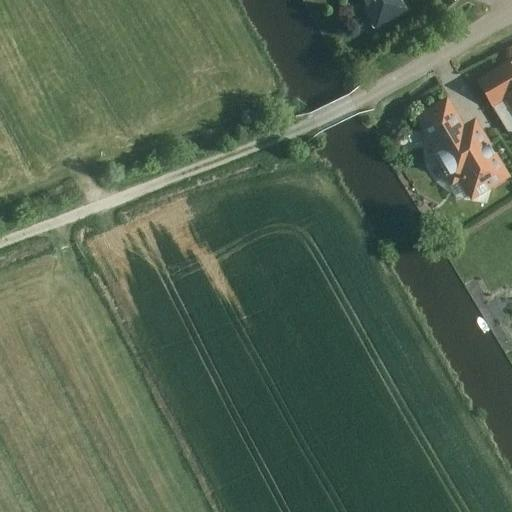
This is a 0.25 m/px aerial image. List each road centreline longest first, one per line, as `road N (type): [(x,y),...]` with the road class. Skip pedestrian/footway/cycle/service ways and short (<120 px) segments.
road 1 (track): [(241,154),(0,249)]
road 2 (residential): [(510,0),(492,21),(369,97)]
road 3 (residential): [(369,97),(241,154)]
